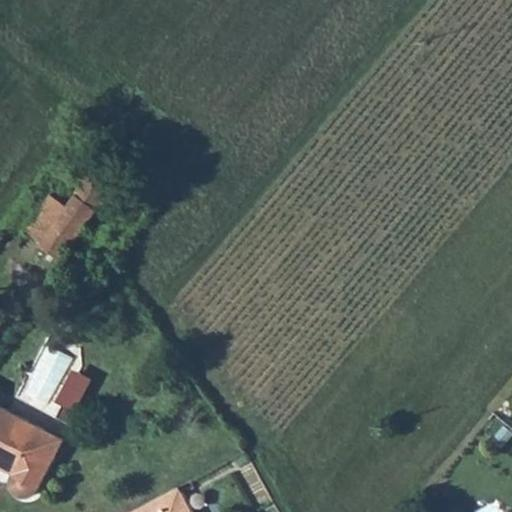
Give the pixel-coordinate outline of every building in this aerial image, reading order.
[(81,186),(88,176),(80,170),(73,180),(81,186)] [(81,186),(67,204),(52,193),(25,230),(60,260),(111,192),(89,175),(88,176),(81,186)] [(84,305),(66,287),(54,299),(72,317),(84,305)] [(0,464),(6,468),(8,465),(16,469),(11,482),(12,487),(19,495),(28,495),(36,491),(63,439),(0,405),(0,464)] [(172,488),(153,499),(156,504),(175,493),(172,488)] [(153,499),(129,511),(185,511),(175,493),(156,504),(153,499)]
